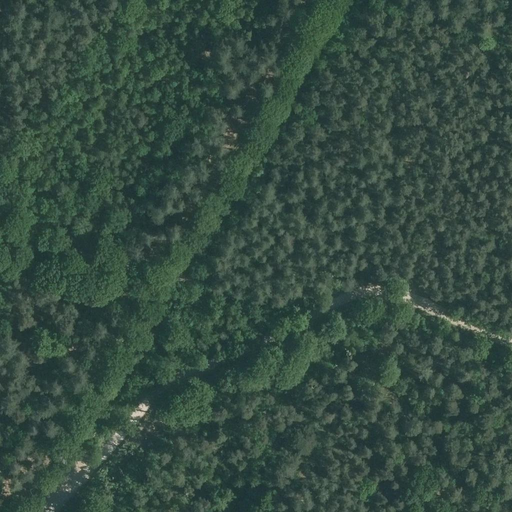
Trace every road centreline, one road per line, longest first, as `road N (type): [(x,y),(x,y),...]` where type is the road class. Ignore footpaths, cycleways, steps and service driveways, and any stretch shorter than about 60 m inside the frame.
road 1 (tertiary): [(33,511),(339,0)]
road 2 (track): [(326,309),(169,389),(85,471),(56,475)]
road 3 (track): [(511,345),(384,293),(326,309)]
